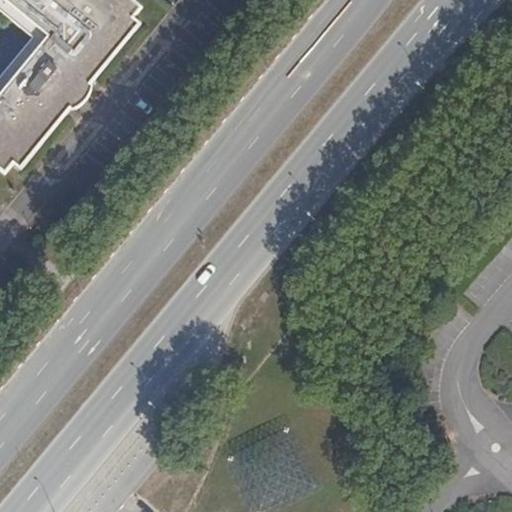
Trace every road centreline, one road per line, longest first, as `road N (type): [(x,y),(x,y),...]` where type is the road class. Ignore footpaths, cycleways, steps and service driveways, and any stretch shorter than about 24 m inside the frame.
road 1 (secondary): [(28,511),(464,0)]
road 2 (secondary): [(359,0),(0,432)]
road 3 (unclassified): [(212,0),(0,258)]
road 4 (unclassified): [(428,511),(495,452),(458,405),(458,357),(511,297)]
